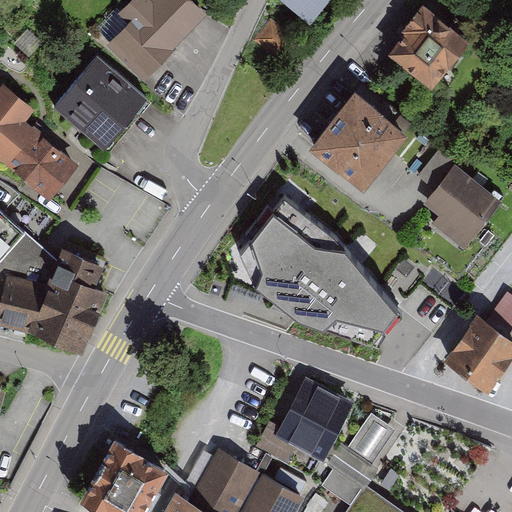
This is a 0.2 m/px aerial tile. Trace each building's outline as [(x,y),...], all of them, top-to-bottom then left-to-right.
[(128,20),(107,41),(143,77),(205,14),(190,0),(130,0),(119,12),(128,20)] [(286,0),(313,21),(329,0),(286,0)] [(393,52),(432,81),(461,42),(422,13),(393,52)] [(97,51),(55,102),(104,142),(146,91),(97,51)] [(409,120),(355,79),(310,137),(364,179),(409,120)] [(2,83),(0,85),(0,158),(48,199),(76,166),(24,121),(33,110),(2,83)] [(502,194),(455,159),(425,200),(440,212),(432,222),(464,245),(502,194)] [(341,224),(285,181),(241,238),(256,269),(300,303),(372,327),(398,293),(341,224)] [(0,224),(0,324),(28,330),(81,351),(107,290),(98,287),(109,263),(60,245),(54,255),(21,227),(13,236),(0,224)] [(437,269),(427,281),(454,304),(464,293),(437,269)] [(511,351),(511,337),(475,314),(446,358),(489,386),(511,351)] [(280,423),(270,419),(259,442),(288,456),(293,444),(325,458),(353,399),(303,375),(280,423)] [(396,429),(370,412),(348,446),(343,443),(328,465),(332,468),(322,484),(350,503),(344,511),(412,511),(363,479),(396,429)] [(81,490),(121,511),(139,511),(169,458),(116,428),(81,490)] [(192,497),(174,487),(160,511),(288,511),(301,490),(219,446),(192,497)]
